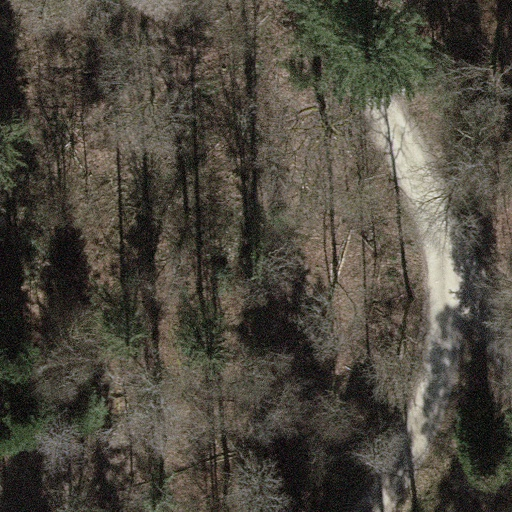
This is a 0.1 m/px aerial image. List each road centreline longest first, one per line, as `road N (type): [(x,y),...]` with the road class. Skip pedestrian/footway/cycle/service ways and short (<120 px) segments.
road 1 (track): [(332,0),(511,343)]
road 2 (track): [(468,258),(433,407),(386,511)]
